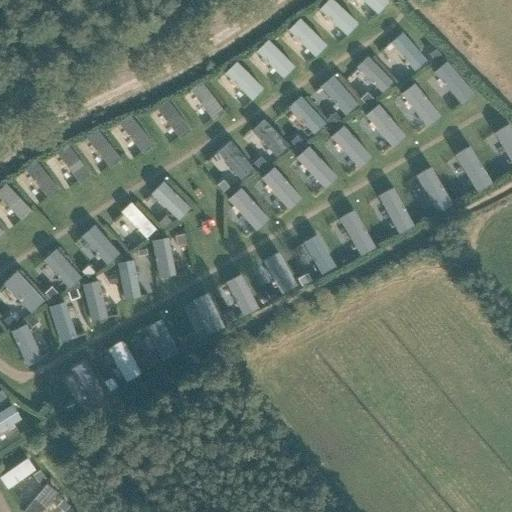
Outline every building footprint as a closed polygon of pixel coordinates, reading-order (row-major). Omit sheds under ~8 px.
[(358,26),(331,0),(329,0),(319,11),(347,38),(358,26)] [(389,5),(383,0),(358,0),(377,18),(389,5)] [(326,46),(299,20),(288,32),(315,58),(326,46)] [(414,70),(427,60),(402,32),(390,42),(414,70)] [(295,68),(268,41),(256,53),(283,80),(295,68)] [(437,49),(429,54),(433,61),(441,56),(437,49)] [(381,93),(393,81),(367,56),(356,67),(381,93)] [(461,103),(474,92),(447,59),(434,70),(461,103)] [(263,90),(236,63),(224,75),(251,102),(263,90)] [(344,113),(357,102),(333,73),(319,84),(344,113)] [(225,115),(202,84),(191,93),(214,124),(225,115)] [(412,127),(409,91),(395,92),(399,129),(412,127)] [(366,93),(360,99),(366,105),(372,98),(366,93)] [(313,133),(325,122),(300,94),(288,105),(313,133)] [(191,132),(168,101),(157,110),(180,140),(191,132)] [(378,148),(376,112),(362,112),(364,149),(378,148)] [(334,113),(327,119),(331,124),(332,125),(339,119),(334,113)] [(154,146),(130,116),(119,125),(143,155),(154,146)] [(277,156),(289,145),(264,118),(252,130),(277,156)] [(511,161),(511,125),(510,122),(494,131),(511,161)] [(121,160),(98,131),(86,140),(110,170),(121,160)] [(346,168),(343,131),(330,132),(332,168),(346,168)] [(296,136),(290,142),(296,148),(302,142),(296,136)] [(241,179),(254,168),(230,140),(217,150),(241,179)] [(477,190),(492,181),(470,144),(455,153),(477,190)] [(91,177),(68,146),(57,155),(80,186),(91,177)] [(316,187),(312,151),(298,152),(302,189),(316,187)] [(260,157),(254,163),(259,168),(259,169),(266,163),(260,157)] [(61,193),(36,163),(25,172),(50,202),(61,193)] [(437,211),(452,202),(431,165),(416,174),(437,211)] [(281,207),(278,171),(265,172),(268,208),(281,207)] [(178,219),(190,207),(162,180),(150,192),(178,219)] [(223,181),(218,185),(224,193),(229,188),(223,181)] [(34,214),(7,186),(0,192),(0,199),(24,224),(34,214)] [(398,232),(414,224),(393,186),(378,194),(398,232)] [(241,230),(241,194),(228,194),(228,230),(241,230)] [(145,236),(155,227),(130,201),(120,210),(145,236)] [(360,254),(375,246),(354,208),(339,217),(360,254)] [(165,216),(159,223),(165,228),(171,221),(165,216)] [(106,263),(118,252),(93,224),(80,235),(106,263)] [(321,273),(335,265),(317,233),(303,241),(321,273)] [(175,274),(167,236),(151,239),(158,277),(175,274)] [(184,236),(176,237),(177,246),(186,244),(184,236)] [(67,287),(80,276),(54,247),(42,259),(67,287)] [(284,291),(296,284),(279,252),(267,259),(284,291)] [(140,296),(133,258),(116,261),(123,299),(140,296)] [(89,266),(83,272),(88,277),(94,272),(94,271),(89,266)] [(43,299),(16,269),(2,282),(29,311),(43,299)] [(246,312),(258,305),(241,273),(229,280),(246,312)] [(307,273),(297,279),(301,286),(311,280),(307,273)] [(116,276),(108,277),(109,285),(117,283),(116,276)] [(106,316),(98,279),(81,283),(90,320),(106,316)] [(51,287),(45,293),(50,299),(57,293),(51,287)] [(77,290),(69,293),(72,301),(80,298),(77,290)] [(208,333),(224,326),(207,291),(191,299),(208,333)] [(262,303),(270,299),(265,291),(258,295),(262,303)] [(76,336),(64,300),(47,305),(59,341),(76,336)] [(235,319),(231,311),(223,315),(227,323),(235,319)] [(10,315),(3,321),(7,326),(8,327),(15,322),(10,315)] [(33,316),(27,321),(32,327),(38,322),(33,316)] [(162,359),(178,351),(160,318),(145,326),(162,359)] [(41,358),(25,323),(10,330),(26,365),(41,358)] [(193,336),(185,340),(188,347),(197,343),(193,336)] [(130,378),(141,371),(124,344),(113,350),(130,378)] [(154,355),(146,359),(149,366),(150,366),(158,361),(154,355)] [(87,402),(102,394),(84,360),(69,368),(87,402)] [(105,382),(110,391),(117,386),(112,377),(105,382)] [(71,401),(64,404),(67,411),(75,408),(71,401)] [(0,430),(20,418),(11,404),(0,410),(0,430)] [(0,479),(7,489),(34,469),(26,458),(0,476),(0,479)] [(39,470),(33,475),(37,482),(38,483),(45,478),(45,477),(39,470)] [(40,511),(57,493),(46,483),(21,511),(40,511)] [(62,500),(57,507),(63,511),(64,511),(70,506),(62,500)]
